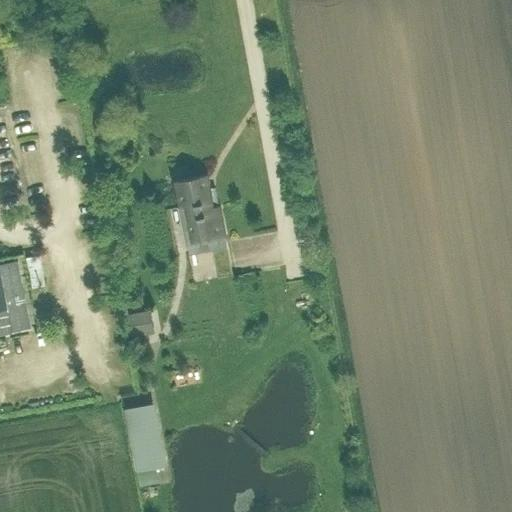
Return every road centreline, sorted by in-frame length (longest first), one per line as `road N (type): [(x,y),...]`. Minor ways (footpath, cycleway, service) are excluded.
road 1 (unknown): [(44,208),(48,165),(36,98),(25,63),(0,51)]
road 2 (unknown): [(44,208),(82,341)]
